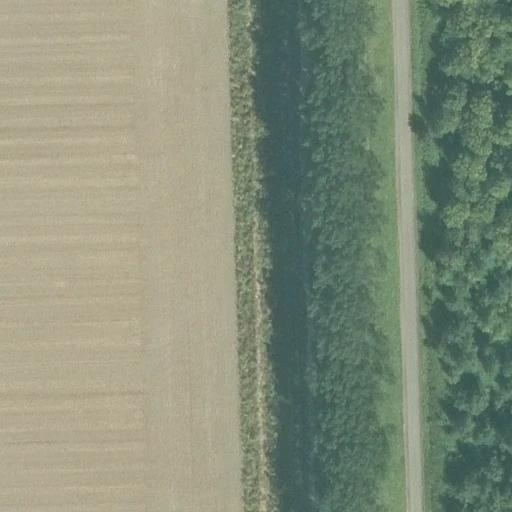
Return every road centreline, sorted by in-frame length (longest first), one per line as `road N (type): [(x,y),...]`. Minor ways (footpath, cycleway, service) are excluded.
road 1 (track): [(322,511),(305,0)]
road 2 (unclassified): [(417,511),(401,0)]
